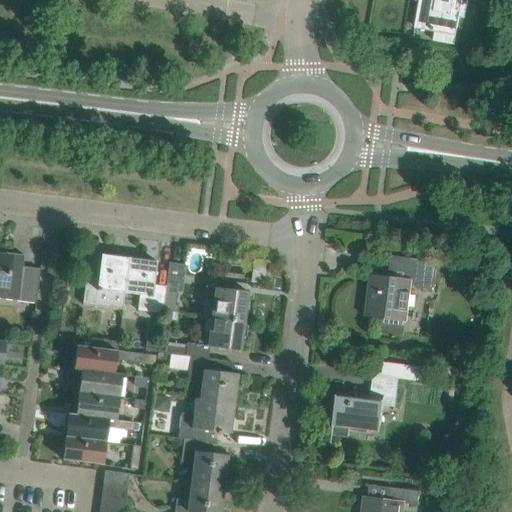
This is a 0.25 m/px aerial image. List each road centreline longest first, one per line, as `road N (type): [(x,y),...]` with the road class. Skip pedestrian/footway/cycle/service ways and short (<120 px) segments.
road 1 (residential): [(0,203),(307,240)]
road 2 (residential): [(307,240),(276,511)]
road 3 (secondary): [(154,119),(0,99)]
road 4 (residential): [(298,20),(172,0)]
road 5 (residential): [(84,511),(88,479),(0,468)]
